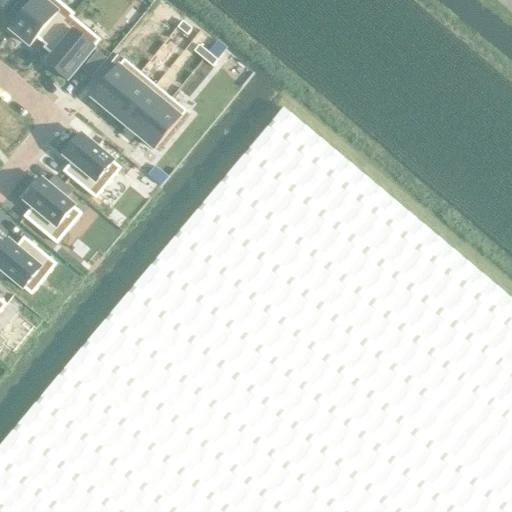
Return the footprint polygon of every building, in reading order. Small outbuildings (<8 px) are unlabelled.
[(55,0),(36,0),(11,30),(31,47),(37,39),(46,46),(47,47),(71,17),(72,18),(74,15),(55,0)] [(46,46),(44,49),(54,57),(48,65),(67,81),(100,41),(72,18),(71,17),(47,47),(46,46)] [(162,29),(157,35),(166,43),(172,37),(162,29)] [(172,37),(166,43),(176,51),(181,44),(172,37)] [(200,46),(194,52),(204,60),(209,54),(200,46)] [(209,54),(204,60),(213,68),(218,61),(209,54)] [(125,61),(93,99),(109,112),(140,74),(125,61)] [(140,74),(109,112),(124,124),(156,87),(140,74)] [(156,87),(124,124),(140,137),(171,99),(156,87)] [(171,99),(140,137),(156,150),(187,112),(171,99)] [(511,511),(511,301),(284,110),(0,449),(0,511),(511,511)] [(73,163),(64,173),(97,199),(121,170),(81,137),(65,156),(73,163)] [(35,183),(25,194),(29,198),(26,202),(34,208),(25,218),(57,245),(82,215),(42,182),(39,186),(35,183)] [(8,242),(0,252),(0,268),(32,295),(57,265),(24,239),(16,249),(8,242)]
